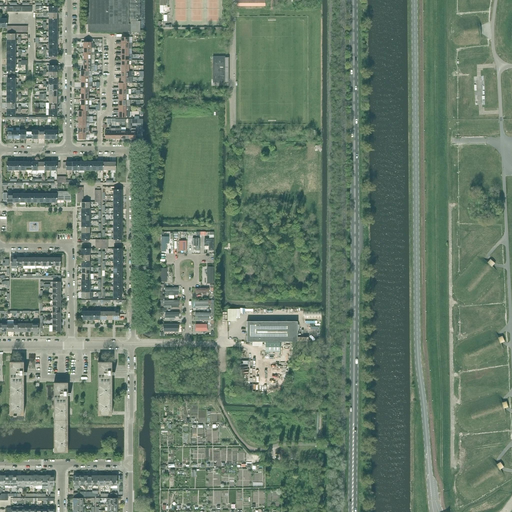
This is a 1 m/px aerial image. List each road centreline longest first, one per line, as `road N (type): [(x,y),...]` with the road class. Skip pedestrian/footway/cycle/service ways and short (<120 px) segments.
road 1 (primary): [(352,511),(353,0)]
road 2 (unclassified): [(414,0),(417,354),(427,446)]
road 3 (residential): [(132,344),(130,151),(101,150)]
road 4 (residential): [(71,344),(70,248),(0,248)]
road 5 (residential): [(101,150),(111,36),(67,36)]
